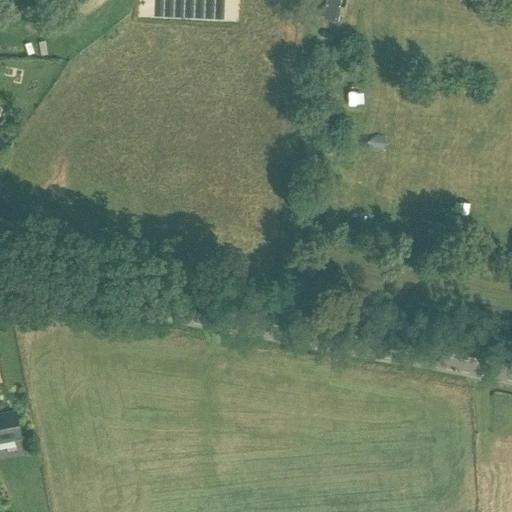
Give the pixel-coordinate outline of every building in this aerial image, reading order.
[(356,0),(353,14),(374,19),(378,2),(370,0),(356,0)] [(339,103),(359,103),(359,85),(339,85),(339,103)] [(417,92),(416,112),(434,112),(434,92),(417,92)] [(459,93),(459,111),(476,111),(476,93),(459,93)] [(0,442),(19,439),(14,412),(0,414),(0,442)]
